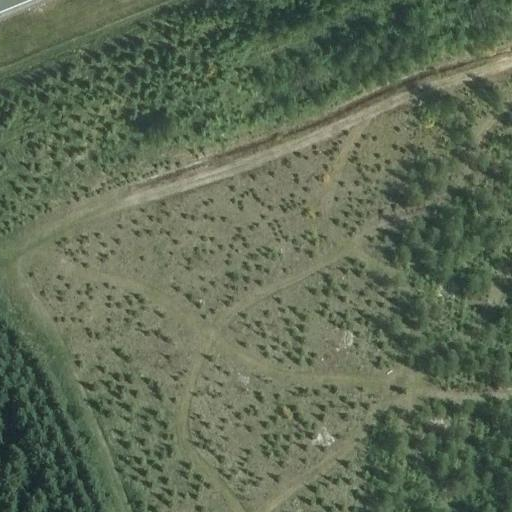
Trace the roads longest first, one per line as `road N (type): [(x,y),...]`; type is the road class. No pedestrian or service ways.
road 1 (track): [(122,511),(23,277),(21,250),(41,231),(511,63)]
road 2 (track): [(241,511),(182,426),(221,322),(368,234),(444,202),(483,132),(511,106)]
road 3 (track): [(511,395),(452,398),(281,373),(211,337),(145,287),(21,250)]
road 4 (track): [(455,511),(425,473),(405,419),(398,371),(403,282),(336,238),(328,224),(329,191),(359,120)]
road 5 (track): [(262,511),(345,452),(400,389),(473,334),(511,264)]
